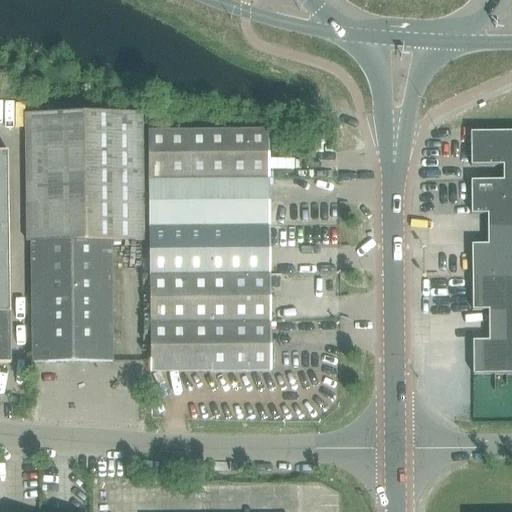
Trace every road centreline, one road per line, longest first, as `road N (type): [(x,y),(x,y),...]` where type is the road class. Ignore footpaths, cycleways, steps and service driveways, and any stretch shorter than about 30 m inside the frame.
road 1 (unclassified): [(395,449),(0,447)]
road 2 (tertiary): [(395,449),(393,129)]
road 3 (primary): [(208,0),(351,35)]
